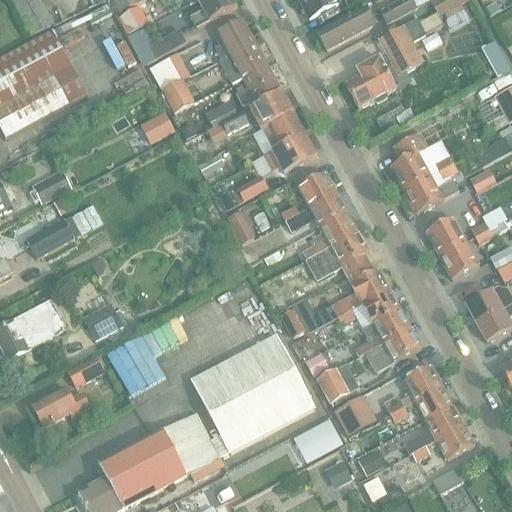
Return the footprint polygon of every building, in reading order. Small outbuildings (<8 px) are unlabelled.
[(5,0),(26,38),(48,26),(34,0),(5,0)] [(133,0),(111,0),(120,17),(138,7),(133,0)] [(229,0),(200,0),(196,2),(203,15),(190,22),(196,33),(236,11),(229,0)] [(296,0),(308,22),(337,7),(333,0),(296,0)] [(405,0),(378,15),(385,29),(417,12),(410,0),(405,0)] [(438,0),(430,5),(438,21),(470,3),(468,0),(438,0)] [(496,5),(486,10),(491,19),(501,13),(496,5)] [(317,36),(326,53),(373,28),(366,15),(352,22),(350,18),(317,36)] [(131,21),(120,27),(126,39),(137,32),(131,21)] [(386,57),(379,61),(390,83),(421,67),(411,47),(426,39),(417,22),(403,29),(404,31),(379,44),(386,57)] [(215,52),(220,61),(253,43),(242,24),(218,37),(223,47),(215,52)] [(149,49),(157,63),(186,46),(178,33),(149,49)] [(0,132),(5,142),(86,99),(68,65),(52,35),(34,44),(0,62),(0,132)] [(222,65),(220,66),(224,74),(231,87),(266,67),(253,43),(220,61),(222,65)] [(149,72),(162,94),(181,83),(168,61),(149,72)] [(395,93),(390,83),(379,61),(356,73),(360,80),(345,88),(358,113),(395,93)] [(266,67),(231,87),(232,88),(242,82),(247,91),(236,97),(243,111),(254,105),(279,91),(266,67)] [(181,83),(162,94),(174,117),(194,107),(181,83)] [(252,111),(263,132),(293,116),(282,95),(252,111)] [(212,131),(221,126),(236,117),(230,105),(206,117),(212,131)] [(236,117),(221,126),(227,138),(249,127),(242,113),(236,117)] [(263,132),(275,154),(304,137),(293,116),(263,132)] [(173,135),(165,118),(142,130),(150,146),(173,135)] [(504,118),(493,124),(497,132),(509,126),(504,118)] [(190,126),(180,132),(186,143),(197,137),(190,126)] [(400,165),(390,171),(403,195),(430,180),(439,175),(435,167),(448,159),(440,144),(427,151),(418,136),(392,150),(400,165)] [(304,137),(275,154),(265,160),(273,175),(282,171),(285,177),(316,160),(304,137)] [(490,149),(476,157),(483,170),(497,162),(490,149)] [(228,153),(220,157),(224,164),(232,159),(228,153)] [(203,156),(193,161),(198,170),(208,165),(203,156)] [(208,165),(198,170),(204,181),(224,169),(218,159),(208,165)] [(439,175),(444,183),(450,180),(458,175),(448,159),(435,167),(439,175)] [(487,189),(506,178),(497,163),(478,174),(487,189)] [(430,180),(403,195),(416,218),(442,204),(442,203),(458,195),(452,183),(450,180),(444,183),(439,175),(430,180)] [(32,191),(41,209),(70,194),(60,176),(32,191)] [(260,178),(237,191),(244,204),(268,191),(260,178)] [(299,193),(310,212),(337,198),(326,178),(299,193)] [(0,215),(10,211),(0,190),(0,215)] [(228,196),(219,201),(226,214),(235,209),(228,196)] [(310,212),(300,218),(304,225),(305,228),(315,222),(320,231),(347,217),(337,198),(310,212)] [(280,217),(285,226),(300,218),(294,209),(280,217)] [(241,213),(225,222),(240,249),(256,241),(248,227),(241,213)] [(306,264),(330,251),(358,236),(347,217),(320,231),(325,241),(314,247),(315,250),(302,257),(306,264)] [(300,218),(285,226),(289,233),(291,236),(305,228),(304,225),(300,218)] [(73,242),(80,238),(71,219),(63,224),(26,244),(36,263),(74,243),(73,242)] [(426,237),(439,260),(466,246),(453,222),(426,237)] [(492,239),(511,227),(509,222),(489,233),(484,225),(471,233),(480,248),(493,241),(492,239)] [(330,251),(306,264),(317,284),(341,271),(342,271),(365,258),(369,256),(358,236),(330,251)] [(466,246),(439,260),(452,284),(478,270),(466,246)] [(489,261),(496,273),(511,263),(511,249),(489,261)] [(263,262),(267,269),(282,260),(279,253),(263,262)] [(0,282),(13,276),(6,262),(0,264),(0,282)] [(511,265),(497,274),(505,288),(511,284),(511,265)] [(332,311),(338,322),(389,294),(378,274),(351,289),(356,297),(332,311)] [(497,290),(465,307),(476,327),(511,307),(511,301),(507,292),(497,290)] [(389,294),(338,322),(342,329),(356,322),(352,315),(362,309),(373,328),(400,313),(389,294)] [(102,298),(86,306),(93,318),(109,310),(102,298)] [(295,312),(280,320),(285,329),(292,342),(307,334),(309,338),(338,322),(332,311),(316,319),(306,302),(293,309),(295,312)] [(28,317),(0,331),(0,349),(7,363),(34,349),(64,334),(50,306),(28,317)] [(511,307),(476,327),(486,347),(511,333),(505,321),(511,316),(511,307)] [(83,323),(94,345),(122,331),(111,309),(109,310),(93,318),(83,323)] [(369,344),(354,352),(359,360),(365,357),(410,333),(400,313),(373,328),(363,333),(369,344)] [(168,327),(109,358),(132,400),(168,380),(156,358),(178,346),(168,327)] [(410,333),(365,357),(375,377),(394,367),(421,353),(410,333)] [(223,443),(214,448),(220,460),(229,455),(229,456),(314,412),(275,339),(191,383),(223,443)] [(313,347),(305,351),(310,360),(318,356),(313,347)] [(68,375),(76,391),(104,376),(110,373),(102,357),(68,375)] [(312,380),(326,373),(318,358),(304,366),(312,380)] [(511,366),(500,373),(511,393),(511,366)] [(415,405),(442,391),(431,371),(404,385),(411,398),(400,403),(386,410),(390,419),(405,411),(415,405)] [(337,372),(317,383),(330,408),(350,397),(337,372)] [(415,405),(426,425),(452,410),(442,391),(415,405)] [(33,409),(44,430),(70,417),(72,421),(90,411),(82,395),(70,402),(65,392),(33,409)] [(363,400),(335,416),(347,440),(376,425),(363,400)] [(409,459),(412,457),(425,450),(436,444),(436,445),(463,430),(452,410),(426,425),(430,433),(403,448),(409,459)] [(220,460),(214,448),(197,416),(99,468),(106,481),(78,496),(86,511),(125,511),(191,478),(194,485),(224,469),(220,460)] [(328,423),(292,442),(305,467),(341,448),(328,423)] [(463,430),(436,445),(447,465),(474,450),(463,430)] [(425,450),(412,457),(416,466),(430,457),(425,450)] [(369,458),(358,464),(367,479),(377,474),(369,458)] [(324,474),(335,493),(352,483),(341,464),(324,474)] [(432,487),(440,499),(463,487),(456,473),(432,487)] [(400,489),(377,502),(382,511),(405,498),(400,489)] [(170,507),(172,511),(177,511),(182,510),(178,502),(170,507)]
